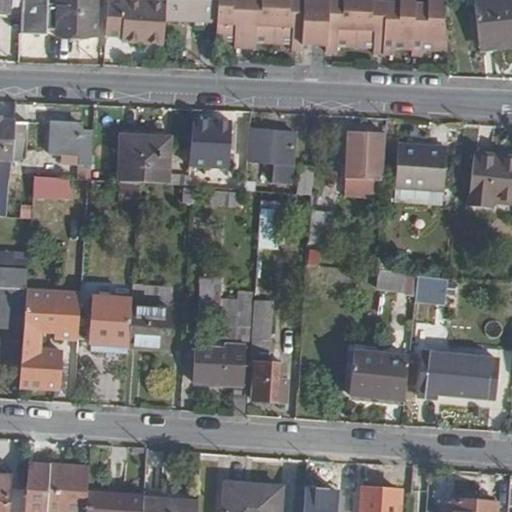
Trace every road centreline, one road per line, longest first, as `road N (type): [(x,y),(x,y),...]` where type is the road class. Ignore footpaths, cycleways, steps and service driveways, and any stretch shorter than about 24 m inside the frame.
road 1 (residential): [(511,456),(0,418)]
road 2 (residential): [(511,104),(0,83)]
